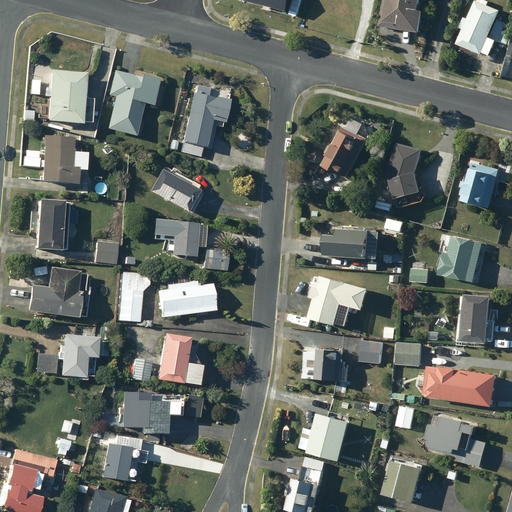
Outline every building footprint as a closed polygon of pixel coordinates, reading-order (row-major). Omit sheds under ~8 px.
[(425,0),(385,0),(382,28),(425,34),(428,13),(424,12),(425,0)] [(467,30),(460,46),(486,56),(487,54),(495,57),(500,43),(509,47),(510,45),(511,34),(511,24),(500,20),(503,12),(490,7),(491,3),(484,0),(478,0),(470,21),(466,19),(462,28),(467,30)] [(48,119),(83,121),(87,71),(52,69),(51,87),(47,87),(46,95),(49,96),(48,119)] [(110,95),(117,97),(108,128),(133,134),(136,121),(138,122),(140,111),(138,111),(141,101),(150,104),(156,81),(153,80),(153,79),(146,77),(145,78),(142,77),(140,85),(135,83),(136,79),(116,74),(110,95)] [(216,97),(209,95),(211,87),(197,84),(182,140),(187,141),(184,152),(200,156),(204,144),(206,145),(213,118),(225,121),(231,99),(216,95),(216,97)] [(28,106),(24,106),(25,120),(34,120),(34,110),(28,110),(28,106)] [(328,152),(330,153),(325,164),(350,177),(370,137),(364,135),(369,125),(352,117),(347,128),(343,126),(334,145),(332,144),(328,152)] [(73,161),(75,137),(45,134),(44,152),(41,152),(40,166),(43,166),(42,179),(78,182),(79,166),(75,166),(76,161),(73,161)] [(173,139),(170,150),(176,152),(179,140),(173,139)] [(420,170),(426,148),(399,142),(391,171),(400,196),(426,187),(420,170)] [(464,187),(469,188),(466,199),(494,205),(502,168),(473,162),(469,180),(465,179),(464,187)] [(150,190),(188,211),(200,189),(162,168),(150,190)] [(341,185),(339,194),(355,198),(357,189),(341,185)] [(39,198),(36,248),(61,249),(64,199),(39,198)] [(379,207),(393,210),(394,203),(380,199),(379,207)] [(172,250),(172,254),(196,256),(197,245),(201,246),(202,223),(199,223),(199,222),(174,220),(173,244),(168,244),(167,249),(172,250)] [(330,232),(329,254),(382,256),(384,229),(370,228),(370,226),(362,226),(361,228),(343,227),(342,233),(330,232)] [(446,252),(442,274),(479,280),(486,242),(454,236),(451,253),(446,252)] [(94,261),(115,264),(118,242),(97,239),(94,261)] [(227,250),(202,248),(200,269),(225,271),(227,250)] [(76,289),(79,270),(51,266),(48,287),(31,284),(27,309),(78,316),(82,290),(76,289)] [(414,281),(431,282),(432,269),(415,268),(414,281)] [(123,272),(119,319),(140,321),(141,309),(142,309),(143,300),(142,299),(143,290),(150,285),(150,274),(123,272)] [(315,295),(319,296),(313,315),(340,322),(346,302),(368,308),(373,287),(324,274),(322,285),(318,283),(315,295)] [(170,288),(158,290),(161,317),(216,309),(213,283),(197,285),(196,280),(170,284),(170,288)] [(466,332),(465,340),(491,342),(495,294),(467,292),(467,299),(462,299),(461,309),(467,310),(466,322),(460,322),(459,332),(466,332)] [(101,326),(100,340),(109,340),(109,326),(101,326)] [(395,328),(384,327),(383,339),(394,340),(395,328)] [(428,338),(441,339),(441,332),(429,330),(428,338)] [(186,361),(190,337),(166,332),(158,378),(183,382),(183,381),(200,384),(203,364),(186,361)] [(59,352),(63,352),(62,374),(86,375),(87,356),(97,356),(98,336),(64,334),(64,344),(60,344),(59,352)] [(511,339),(496,338),(496,348),(511,349),(511,339)] [(385,341),(364,339),(362,360),(383,362),(385,341)] [(397,363),(422,365),(424,343),(399,342),(397,363)] [(306,351),(304,377),(350,380),(351,368),(347,368),(348,361),(346,361),(346,350),(341,349),(341,350),(337,350),(337,348),(319,347),(319,352),(306,351)] [(38,353),(36,371),(56,373),(58,355),(38,353)] [(136,358),(132,378),(148,381),(152,361),(136,358)] [(431,394),(431,395),(498,404),(502,373),(443,365),(443,367),(430,365),(426,393),(431,394)] [(123,406),(119,406),(119,413),(122,413),(122,427),(142,426),(143,432),(168,432),(168,400),(160,400),(160,398),(151,398),(151,391),(123,392),(123,406)] [(403,405),(398,425),(413,428),(418,409),(403,405)] [(424,439),(429,441),(428,445),(455,453),(454,457),(457,457),(456,461),(479,468),(482,457),(483,454),(460,447),(465,433),(476,437),(480,423),(438,410),(434,424),(429,423),(424,439)] [(306,427),(300,448),(344,459),(354,420),(322,411),(318,430),(306,427)] [(64,420),(62,431),(70,433),(72,422),(64,420)] [(385,436),(382,446),(389,448),(392,438),(385,436)] [(56,440),(55,443),(58,444),(58,447),(60,448),(59,454),(65,455),(66,449),(68,450),(70,441),(60,438),(59,441),(56,440)] [(108,443),(102,476),(126,480),(132,447),(108,443)] [(52,479),(57,459),(15,449),(8,482),(3,481),(0,493),(0,506),(4,507),(4,509),(15,511),(39,511),(43,496),(30,494),(31,488),(39,489),(42,476),(52,479)] [(397,458),(388,492),(419,500),(427,466),(397,458)] [(73,463),(71,471),(78,472),(80,465),(73,463)] [(452,469),(450,476),(458,479),(460,472),(452,469)] [(81,472),(79,480),(87,482),(89,474),(81,472)] [(288,495),(293,496),(290,507),(310,511),(318,511),(325,482),(298,476),(295,487),(290,486),(288,495)] [(88,486),(80,484),(78,491),(86,494),(88,486)] [(125,499),(126,496),(95,488),(92,499),(90,499),(87,511),(89,511),(126,511),(130,500),(125,499)]
